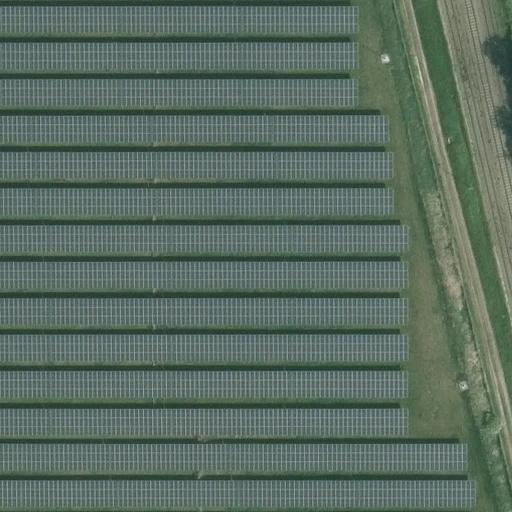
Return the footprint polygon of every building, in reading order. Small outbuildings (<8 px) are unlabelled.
[(193,29),(364,29),(364,6),(194,5),(193,29)] [(0,11),(0,26),(26,27),(26,10),(8,10),(8,11),(0,11)] [(109,65),(364,65),(364,44),(109,43),(109,65)] [(364,102),(364,77),(185,78),(185,102),(364,102)] [(271,133),(272,118),(187,113),(185,135),(240,138),(240,132),(250,133),(251,121),(266,122),(266,133),(271,133)] [(394,138),(394,116),(315,115),(315,137),(394,138)] [(82,174),(286,174),(398,174),(398,151),(82,151),(82,174)] [(398,186),(0,185),(0,211),(398,212),(398,186)] [(414,223),(35,223),(35,239),(23,239),(23,225),(0,225),(0,247),(414,248),(414,223)] [(33,284),(414,284),(414,261),(0,261),(0,279),(33,280),(33,284)] [(94,320),(414,320),(414,297),(198,297),(198,298),(94,298),(94,320)] [(280,356),(414,358),(415,333),(281,331),(280,356)] [(175,352),(175,342),(160,341),(159,352),(175,352)] [(178,390),(414,394),(414,370),(237,367),(236,375),(179,374),(178,390)] [(0,406),(0,427),(15,427),(14,406),(0,406)] [(35,428),(135,431),(136,409),(36,406),(35,428)] [(236,429),(413,429),(413,406),(236,406),(236,429)] [(230,426),(230,408),(193,409),(193,413),(203,413),(203,427),(230,426)] [(480,502),(480,480),(114,475),(115,465),(216,467),(216,443),(0,440),(0,463),(84,465),(84,449),(92,449),(92,463),(103,463),(102,477),(2,476),(2,506),(8,506),(7,511),(265,511),(266,499),(480,502)] [(406,442),(229,441),(229,463),(406,463),(406,442)] [(468,462),(468,447),(446,447),(446,463),(468,462)]
